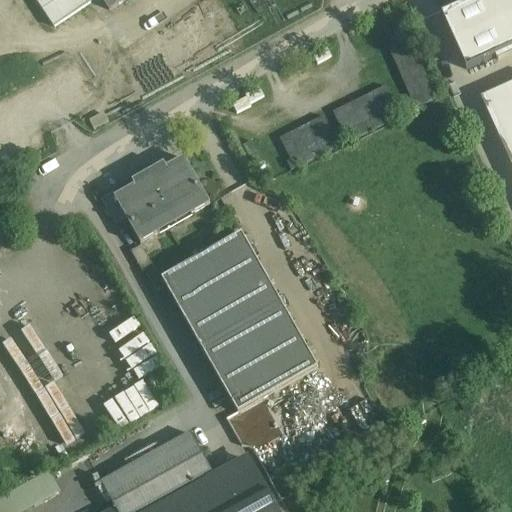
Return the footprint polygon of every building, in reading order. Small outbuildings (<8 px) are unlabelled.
[(34,0),(54,29),(90,5),(86,0),(34,0)] [(101,0),(110,13),(129,0),(101,0)] [(511,0),(477,0),(441,17),(466,71),(511,50),(511,0)] [(413,109),(433,102),(412,38),(391,45),(413,109)] [(511,85),(481,100),(511,169),(511,85)] [(382,87),(331,113),(341,133),(392,107),(382,87)] [(321,116),(279,139),(289,159),(331,137),(321,116)] [(184,161),(166,171),(164,167),(132,185),(134,189),(115,200),(114,201),(126,221),(140,247),(210,207),(184,161)] [(113,195),(101,202),(115,227),(126,221),(114,201),(115,200),(113,195)] [(318,370),(241,236),(162,282),(238,416),(318,370)] [(154,271),(140,247),(130,253),(144,278),(154,271)] [(81,438),(54,382),(57,380),(32,330),(7,342),(59,449),(81,438)] [(464,370),(445,381),(465,416),(484,405),(464,370)] [(190,436),(101,486),(115,511),(156,511),(214,480),(190,436)] [(214,480),(156,511),(274,511),(247,462),(214,480)] [(46,473),(0,497),(0,511),(22,511),(57,493),(49,479),(46,473)]
